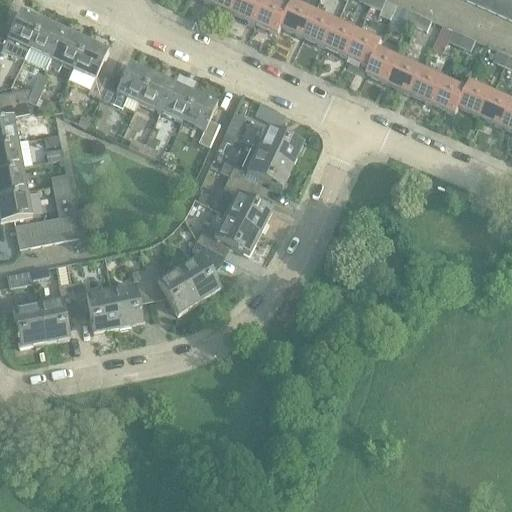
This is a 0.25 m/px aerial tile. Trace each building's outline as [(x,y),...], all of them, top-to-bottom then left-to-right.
[(233,18),(241,0),(213,0),(210,8),(233,18)] [(255,28),(268,2),(263,0),(241,0),(233,18),(255,28)] [(370,9),(374,0),(361,0),(359,4),(370,9)] [(390,24),(397,7),(380,0),(374,0),(370,9),(381,14),(379,19),(390,24)] [(475,8),(479,0),(466,0),(465,3),(475,8)] [(486,13),(491,0),(479,0),(475,8),(486,13)] [(497,18),(504,0),(491,0),(486,13),(497,18)] [(507,23),(511,12),(511,0),(504,0),(497,18),(507,23)] [(282,31),(290,12),(268,2),(255,28),(278,39),(282,31)] [(303,40),(315,15),(293,5),(290,12),(282,31),(303,40)] [(28,53),(41,25),(18,14),(9,34),(0,30),(0,56),(11,61),(17,48),(28,53)] [(404,25),(417,31),(423,19),(409,14),(404,25)] [(325,51),(337,25),(315,15),(303,40),(325,51)] [(427,35),(432,24),(423,19),(417,31),(427,35)] [(47,70),(63,35),(41,25),(28,53),(29,53),(24,64),(36,69),(37,65),(47,70)] [(346,60),(358,34),(337,25),(325,51),(346,60)] [(465,39),(443,29),(432,52),(443,57),(448,44),(460,49),(465,39)] [(378,53),(382,45),(358,34),(346,60),(371,71),(378,53)] [(72,73),(85,45),(63,35),(47,70),(48,69),(58,74),(61,67),(72,73)] [(470,54),(475,43),(465,39),(460,49),(470,54)] [(97,74),(106,55),(85,45),(72,73),(67,84),(88,93),(87,95),(99,101),(108,80),(97,74)] [(390,89),(402,64),(378,53),(371,71),(367,79),(390,89)] [(493,65),(506,71),(511,60),(498,54),(493,65)] [(411,99),(422,73),(402,64),(390,89),(411,99)] [(137,105),(150,78),(127,68),(120,85),(108,80),(99,101),(122,111),(127,100),(137,105)] [(433,109),(444,83),(422,73),(411,99),(433,109)] [(40,95),(46,82),(38,78),(32,91),(40,95)] [(159,115),(171,88),(150,78),(137,105),(159,115)] [(459,112),(467,93),(444,83),(433,109),(455,119),(459,112)] [(482,122),(494,96),(470,86),(467,93),(459,112),(482,122)] [(181,125),(193,98),(171,88),(159,115),(181,125)] [(34,108),(40,95),(32,91),(31,93),(26,105),(34,108)] [(26,105),(24,94),(0,98),(0,110),(26,106),(26,105)] [(503,132),(511,112),(511,104),(494,96),(482,122),(503,132)] [(218,129),(208,125),(215,108),(193,98),(181,125),(202,135),(197,146),(209,151),(218,129)] [(28,118),(26,106),(0,110),(0,122),(12,121),(28,118)] [(511,135),(511,112),(503,132),(511,135)] [(273,113),(268,125),(279,130),(284,118),(273,113)] [(233,145),(244,122),(233,117),(223,140),(233,145)] [(0,150),(17,147),(12,121),(0,122),(0,150)] [(291,170),(301,147),(265,130),(255,154),(291,170)] [(114,145),(117,138),(110,135),(106,141),(114,145)] [(140,157),(144,148),(131,142),(127,151),(140,157)] [(0,175),(22,171),(17,147),(0,150),(0,175)] [(157,154),(144,148),(140,157),(153,163),(157,154)] [(280,194),(291,170),(255,154),(249,152),(239,174),(239,175),(262,186),(280,194)] [(63,163),(61,154),(45,157),(47,166),(63,163)] [(262,186),(239,175),(239,174),(232,171),(223,167),(219,176),(228,180),(227,181),(227,182),(258,195),(262,186)] [(0,200),(26,196),(22,171),(0,175),(0,200)] [(67,188),(66,179),(50,182),(52,191),(67,188)] [(258,195),(227,182),(222,192),(235,198),(236,197),(253,206),(258,195)] [(69,198),(67,188),(52,191),(54,201),(69,198)] [(0,227),(31,221),(27,198),(26,196),(0,200),(0,227)] [(253,206),(244,201),(236,197),(235,198),(224,220),(259,238),(271,215),(253,206)] [(72,217),(69,204),(55,207),(57,220),(72,217)] [(78,241),(73,218),(62,221),(66,244),(78,241)] [(248,260),(259,238),(224,220),(213,241),(212,242),(229,251),(248,260)] [(66,244),(62,221),(50,223),(54,246),(66,244)] [(54,246),(50,223),(38,225),(42,248),(54,246)] [(42,248),(38,225),(26,228),(31,251),(42,248)] [(433,227),(413,270),(435,279),(436,280),(438,276),(437,275),(454,237),(433,227)] [(31,251),(26,228),(15,230),(19,253),(31,251)] [(229,251),(212,242),(213,241),(193,231),(189,241),(195,246),(224,261),(225,259),(226,259),(229,251)] [(454,237),(437,275),(438,276),(456,284),(457,284),(474,246),(454,237)] [(224,261),(195,246),(190,256),(197,260),(198,259),(210,279),(219,272),(224,261)] [(456,284),(454,288),(455,288),(474,297),(475,298),(477,293),(476,293),(494,255),(474,246),(457,284),(456,284)] [(511,263),(494,255),(476,293),(477,293),(496,302),(511,267),(511,263)] [(198,306),(219,293),(210,279),(198,259),(197,260),(177,272),(198,306)] [(511,267),(496,302),(511,309),(511,267)] [(30,275),(29,276),(31,284),(48,281),(46,272),(30,275)] [(165,301),(156,286),(157,285),(154,272),(143,274),(151,306),(160,303),(165,301)] [(198,306),(177,272),(157,285),(156,286),(161,294),(165,301),(177,319),(198,306)] [(151,306),(143,274),(142,274),(130,277),(133,291),(135,291),(138,308),(149,306),(151,306)] [(31,284),(29,276),(6,280),(8,291),(31,287),(31,284)] [(88,318),(84,300),(86,300),(83,286),(69,289),(74,312),(75,312),(76,320),(88,318)] [(74,312),(69,289),(56,291),(59,305),(61,304),(64,323),(76,320),(75,312),(74,312)] [(138,308),(137,300),(135,291),(133,291),(110,296),(117,334),(142,330),(138,308)] [(117,334),(110,296),(86,300),(84,300),(88,318),(92,339),(117,334)] [(411,296),(407,305),(421,311),(425,302),(411,296)] [(425,302),(421,311),(435,317),(439,308),(425,302)] [(64,323),(63,315),(61,304),(59,305),(36,309),(43,348),(68,344),(64,323)] [(43,348),(36,309),(11,314),(18,353),(43,348)] [(450,314),(446,323),(460,329),(464,320),(450,314)] [(464,320),(460,329),(474,335),(478,326),(464,320)] [(490,332),(485,341),(499,347),(503,338),(490,332)] [(511,341),(503,338),(499,347),(511,352),(511,341)] [(408,379),(400,398),(442,418),(451,398),(408,379)] [(391,416),(391,417),(424,432),(423,433),(433,437),(434,436),(442,418),(400,398),(391,416)] [(377,410),(368,431),(414,453),(423,433),(424,432),(391,417),(391,416),(384,413),(377,410)] [(464,411),(458,425),(467,429),(473,415),(464,411)] [(458,425),(452,439),(461,443),(467,429),(458,425)] [(368,431),(358,452),(405,474),(414,453),(368,431)] [(446,451),(440,464),(449,469),(455,455),(446,451)] [(358,452),(349,473),(391,492),(391,493),(395,495),(396,494),(405,474),(358,452)] [(440,464),(434,478),(443,482),(449,469),(440,464)] [(349,473),(338,496),(374,511),(382,511),(391,493),(391,492),(349,473)] [(309,491),(305,501),(319,507),(323,498),(309,491)] [(427,492),(421,506),(430,510),(436,496),(427,492)] [(323,498),(319,507),(330,511),(333,511),(337,504),(327,500),(323,498)]
